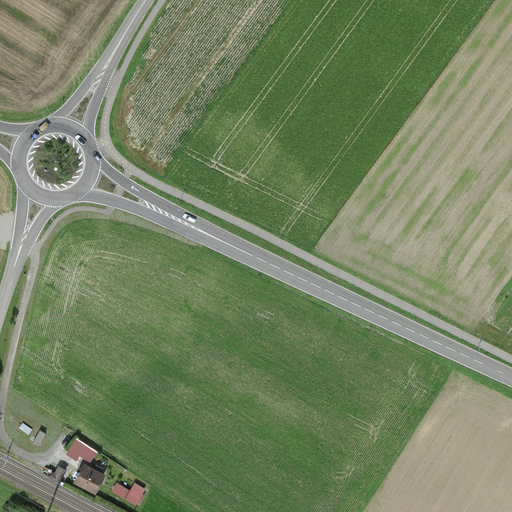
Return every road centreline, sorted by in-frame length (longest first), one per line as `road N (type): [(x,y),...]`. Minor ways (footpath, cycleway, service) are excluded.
road 1 (primary): [(88,179),(511,377)]
road 2 (residential): [(20,246),(39,251),(0,415)]
road 3 (tertiary): [(69,129),(146,0)]
